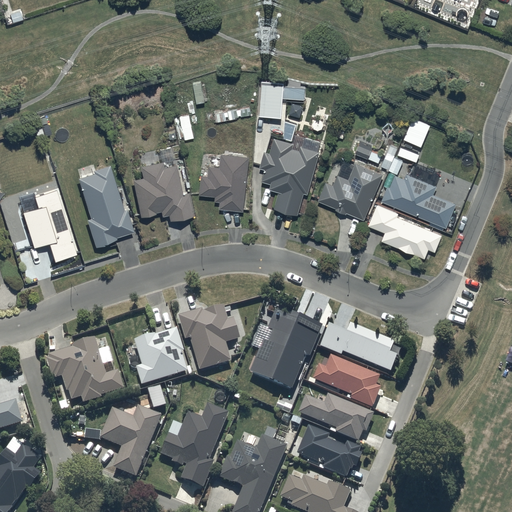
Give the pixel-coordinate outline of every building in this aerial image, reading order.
[(9,14),(12,23),(24,19),(21,10),(9,14)] [(200,82),(192,84),(196,104),(204,102),(200,82)] [(180,116),(180,118),(185,140),(193,138),(188,114),(180,116)] [(293,144),(274,139),(270,153),(264,151),(259,168),(264,170),(261,181),(270,184),(269,189),(278,192),(274,209),(297,216),(304,194),(307,195),(319,152),(300,147),(299,151),(291,149),(293,144)] [(372,145),(361,141),(355,154),(367,159),(372,145)] [(249,157),(221,154),(220,167),(210,166),(209,176),(201,175),(199,195),(214,197),(214,202),(220,202),(219,209),(244,211),(249,157)] [(393,160),(389,169),(389,171),(398,174),(403,161),(394,157),(393,160)] [(162,163),(140,168),(142,179),(132,181),(140,218),(155,215),(155,213),(160,212),(161,218),(167,216),(169,222),(193,217),(189,194),(182,195),(176,166),(163,168),(162,163)] [(364,220),(383,175),(356,164),(349,179),(338,175),(334,186),(325,182),(317,200),(336,208),(335,211),(346,215),(347,213),(364,220)] [(123,211),(108,168),(108,167),(96,171),(94,165),(78,170),(81,178),(76,180),(90,220),(86,221),(95,247),(115,240),(115,238),(133,232),(126,211),(123,211)] [(387,186),(381,201),(446,228),(447,227),(451,229),(453,224),(449,222),(456,204),(433,194),(436,186),(407,174),(405,180),(395,175),(390,187),(387,186)] [(17,198),(22,213),(33,249),(48,244),(53,262),(75,255),(55,192),(55,191),(34,197),(33,193),(17,198)] [(399,213),(377,204),(368,226),(384,233),(381,241),(424,259),(429,249),(435,252),(442,235),(397,216),(399,213)] [(199,373),(230,364),(225,346),(240,342),(234,323),(227,325),(223,310),(204,316),(203,313),(178,320),(185,343),(190,342),(199,373)] [(300,396),(328,329),(294,315),(266,382),(300,396)] [(329,330),(320,350),(341,359),(342,356),(390,376),(396,361),(389,358),(394,346),(350,327),(346,337),(329,330)] [(177,332),(134,344),(141,369),(135,371),(140,388),(187,375),(181,355),(183,355),(177,332)] [(72,350),(48,358),(49,362),(46,363),(52,380),(55,379),(56,382),(61,380),(67,396),(69,395),(72,404),(81,401),(83,407),(101,401),(101,399),(124,391),(118,373),(106,377),(94,340),(72,348),(72,350)] [(319,368),(313,382),(351,399),(349,401),(372,411),(381,391),(376,389),(380,380),(331,358),(325,371),(319,368)] [(306,398),(298,416),(336,433),(335,435),(359,445),(363,434),(365,435),(373,416),(328,397),(324,406),(306,398)] [(0,432),(22,426),(16,404),(0,408),(0,432)] [(144,411),(138,409),(134,420),(112,411),(100,441),(121,450),(113,472),(137,481),(161,419),(154,416),(156,410),(146,406),(144,411)] [(207,407),(202,421),(187,415),(177,441),(168,437),(160,458),(172,462),(171,466),(182,470),(183,467),(186,468),(180,483),(203,492),(213,465),(209,463),(227,415),(207,407)] [(307,429),(296,457),(324,469),(323,471),(346,481),(349,473),(351,474),(353,470),(356,471),(362,457),(359,456),(361,451),(347,446),(345,450),(327,443),(329,438),(307,429)] [(256,453),(236,445),(230,461),(226,459),(218,480),(243,490),(234,511),(260,511),(286,449),(261,439),(256,453)] [(14,458),(7,453),(0,461),(0,511),(12,511),(10,511),(16,504),(17,505),(27,492),(29,494),(42,477),(33,471),(40,462),(22,448),(14,458)] [(289,479),(280,501),(293,506),(291,510),(295,511),(346,511),(343,510),(350,494),(328,485),(326,488),(303,479),(301,484),(289,479)]
